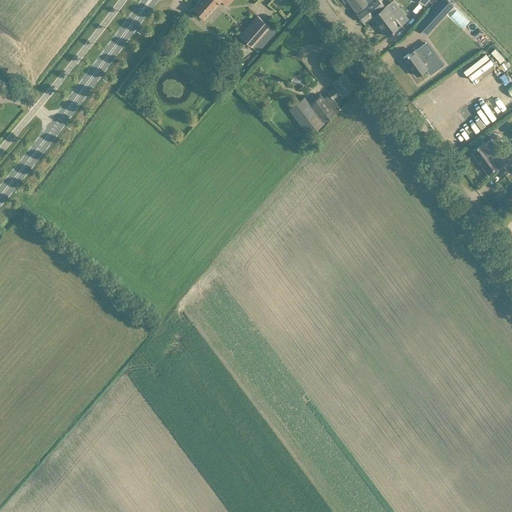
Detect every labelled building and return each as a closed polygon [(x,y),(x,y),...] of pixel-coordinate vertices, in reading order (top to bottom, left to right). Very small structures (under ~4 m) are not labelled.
[(199,0),(192,8),(204,19),(220,0),(227,6),(231,0),(199,0)] [(348,1),(357,12),(369,3),(368,3),(366,0),(342,0),(345,3),(348,1)] [(369,3),(357,12),(365,23),(373,16),(388,36),(395,31),(394,29),(401,24),(387,5),(385,6),(380,0),(372,0),(368,3),(369,3)] [(441,0),(419,27),(428,35),(454,4),(449,0),(441,0)] [(239,36),(252,47),(260,38),(265,42),(275,31),(257,15),(239,36)] [(439,69),(426,51),(430,48),(425,42),(410,54),(409,53),(403,57),(417,75),(426,69),(430,75),(439,69)] [(498,48),(493,52),(500,62),(506,58),(498,48)] [(335,86),(328,93),(329,94),(323,98),(320,95),(309,103),(304,96),(288,109),(308,135),(324,122),(335,114),(340,108),(333,98),(340,93),(342,95),(353,86),(343,73),(332,82),(335,86)] [(472,150),(488,173),(500,164),(490,150),(496,145),(491,138),(485,143),(484,141),(472,150)]
